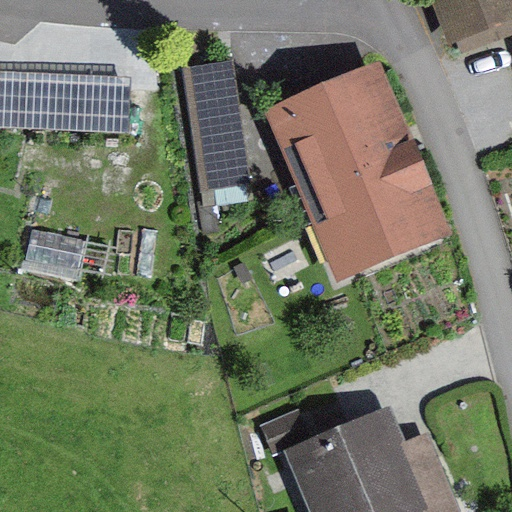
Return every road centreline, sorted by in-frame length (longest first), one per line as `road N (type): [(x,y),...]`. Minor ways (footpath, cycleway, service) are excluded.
road 1 (residential): [(511,348),(456,163),(378,11)]
road 2 (residential): [(378,11),(270,23),(49,0)]
